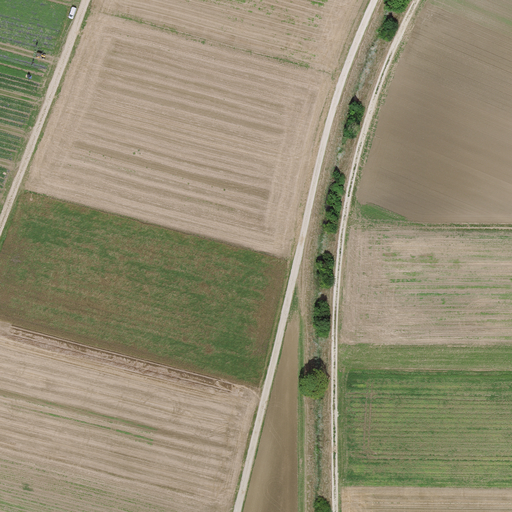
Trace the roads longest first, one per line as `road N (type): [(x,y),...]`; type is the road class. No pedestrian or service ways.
road 1 (track): [(236,511),(336,85),(372,0)]
road 2 (track): [(332,511),(339,225),(371,101),(414,0)]
road 3 (track): [(0,225),(87,0)]
